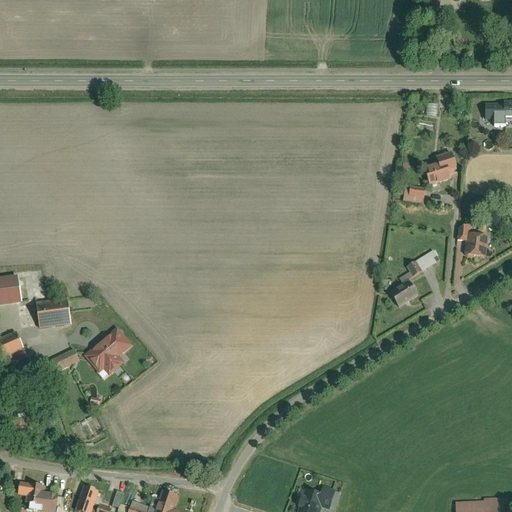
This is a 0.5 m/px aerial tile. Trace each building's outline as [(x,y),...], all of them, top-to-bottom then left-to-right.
[(437,117),(439,105),(427,103),(426,116),(437,117)] [(479,115),(479,131),(511,130),(511,104),(485,104),(485,115),(479,115)] [(421,172),(428,192),(451,184),(449,177),(458,174),(451,156),(433,162),(435,167),(421,172)] [(403,188),(400,205),(421,207),(423,191),(403,188)] [(467,243),(466,257),(483,258),(485,236),(473,235),(473,226),(461,225),(459,242),(467,243)] [(386,297),(396,315),(420,300),(410,282),(440,264),(434,254),(405,271),(407,275),(398,281),(402,288),(386,297)] [(0,281),(0,309),(20,307),(19,302),(26,301),(23,279),(0,281)] [(35,304),(38,332),(69,329),(66,301),(35,304)] [(83,359),(103,383),(123,367),(117,360),(133,348),(118,330),(83,359)] [(18,334),(0,341),(0,370),(28,360),(18,334)] [(43,367),(50,380),(80,366),(73,352),(43,367)] [(0,375),(0,386),(9,409),(35,399),(29,383),(19,387),(12,370),(0,375)] [(47,489),(21,486),(19,499),(27,500),(26,506),(44,508),(42,511),(57,511),(60,495),(46,494),(47,489)] [(92,511),(99,493),(83,488),(74,511),(92,511)] [(299,511),(320,511),(321,509),(328,511),(329,511),(336,493),(320,488),(317,494),(302,489),(295,510),(299,511)] [(115,506),(122,508),(125,493),(118,491),(115,506)] [(158,511),(176,511),(180,499),(164,494),(158,511)] [(456,505),(455,511),(502,511),(502,500),(484,501),(484,504),(456,505)]
